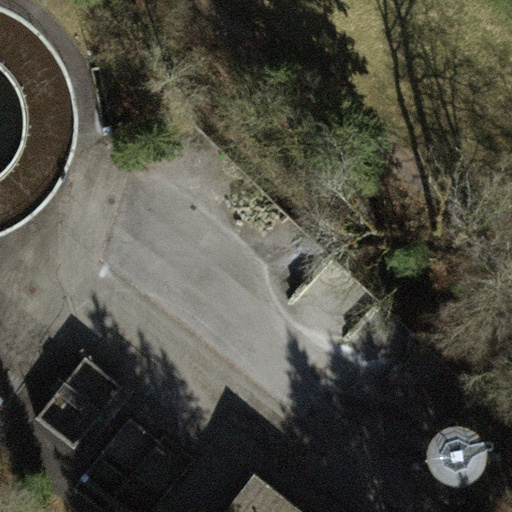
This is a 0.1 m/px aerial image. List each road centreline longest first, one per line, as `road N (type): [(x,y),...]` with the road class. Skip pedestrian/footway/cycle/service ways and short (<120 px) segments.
road 1 (unclassified): [(62,271),(380,511)]
road 2 (track): [(204,0),(394,167),(481,229),(511,235)]
